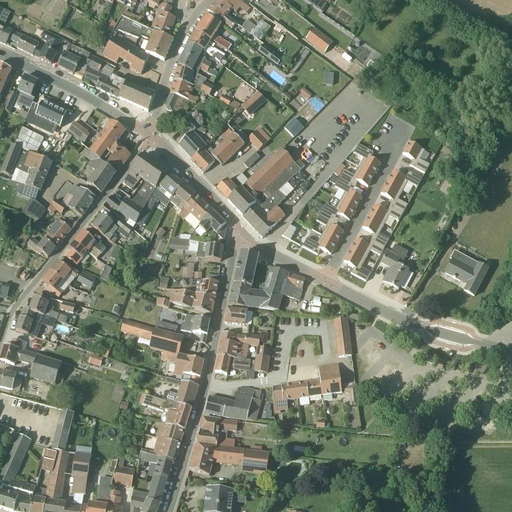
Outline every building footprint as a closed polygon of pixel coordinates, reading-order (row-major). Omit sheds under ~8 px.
[(246,14),(250,9),(239,0),(219,0),(214,5),(261,41),(274,24),(262,15),(258,20),(260,22),(256,27),(239,14),(235,17),(231,13),(233,11),(236,13),(240,9),(246,14)] [(327,5),(320,1),(315,8),(322,12),(327,5)] [(151,30),(168,38),(176,19),(168,16),(172,8),(161,4),(157,12),(158,13),(151,30)] [(260,42),(261,41),(214,5),(208,12),(221,24),(222,23),(232,30),(236,24),(260,42)] [(138,24),(129,20),(121,16),(114,29),(138,39),(139,36),(148,40),(147,42),(150,44),(146,54),(163,61),(163,62),(164,62),(173,40),(168,38),(151,30),(138,24)] [(222,26),(219,24),(206,16),(196,31),(209,40),(212,42),(227,52),(232,46),(215,36),(222,26)] [(0,43),(5,46),(8,39),(12,32),(0,25),(0,43)] [(314,29),(306,39),(324,54),(333,43),(314,29)] [(56,58),(65,41),(45,31),(41,40),(46,43),(43,49),(38,59),(52,66),(56,58)] [(209,47),(212,42),(209,40),(196,31),(188,43),(202,52),(203,51),(220,63),(225,56),(214,49),(213,50),(209,47)] [(38,47),(39,45),(12,32),(8,39),(19,45),(17,49),(33,57),(38,59),(43,49),(38,47)] [(141,75),(149,57),(115,37),(104,53),(103,56),(117,64),(119,59),(131,66),(129,70),(141,75)] [(90,57),(90,55),(65,41),(56,58),(61,61),(58,68),(73,76),(74,75),(83,79),(88,69),(84,67),(90,57)] [(271,41),(268,46),(275,51),(279,46),(271,41)] [(196,63),(209,69),(212,65),(205,61),(206,59),(200,56),(202,52),(188,43),(183,56),(196,63)] [(257,52),(277,67),(278,66),(280,67),(284,62),(282,60),(263,45),(257,52)] [(200,71),(207,74),(209,69),(196,63),(183,56),(178,66),(198,75),(200,71)] [(112,74),(101,68),(103,64),(90,57),(84,67),(88,69),(114,83),(112,87),(122,92),(119,100),(133,106),(136,98),(129,95),(133,87),(116,79),(117,77),(112,75),(112,74)] [(0,80),(5,83),(11,70),(0,65),(0,80)] [(214,88),(205,83),(194,76),(178,66),(174,82),(194,88),(200,92),(210,97),(214,88)] [(98,85),(96,89),(107,94),(119,100),(122,92),(112,87),(114,83),(88,69),(83,79),(98,85)] [(35,100),(31,98),(38,83),(25,77),(18,92),(20,94),(16,103),(30,109),(35,100)] [(198,100),(191,97),(194,88),(174,82),(170,95),(166,106),(167,111),(172,113),(173,112),(175,113),(182,115),(188,102),(196,106),(198,100)] [(155,96),(146,92),(133,87),(129,95),(136,98),(133,106),(148,112),(155,96)] [(293,93),(290,91),(286,96),(289,98),(290,99),(295,94),(293,93)] [(249,117),(266,102),(258,92),(243,106),(241,108),(249,117)] [(11,93),(3,110),(9,112),(17,95),(11,93)] [(223,97),(221,101),(238,109),(240,104),(223,97)] [(288,102),(293,111),(299,108),(296,103),(299,101),(296,97),(288,102)] [(58,107),(41,98),(35,111),(52,119),(58,107)] [(192,119),(182,115),(175,113),(172,121),(188,128),(192,119)] [(192,119),(188,128),(192,132),(193,133),(196,130),(205,134),(207,130),(199,127),(200,127),(192,119)] [(303,128),(302,127),(295,119),(285,129),(294,138),(303,128)] [(110,153),(116,145),(126,132),(111,121),(89,151),(94,156),(103,163),(110,153)] [(67,133),(80,143),(88,133),(75,123),(67,133)] [(24,128),(17,144),(37,154),(44,138),(24,128)] [(193,160),(204,145),(193,133),(192,132),(179,145),(193,160)] [(262,138),(257,132),(248,140),(253,146),(262,138)] [(222,167),(245,146),(232,133),(224,141),(225,142),(211,155),(222,167)] [(259,152),(268,143),(262,138),(253,146),(259,152)] [(410,165),(425,173),(430,165),(421,159),(425,151),(409,141),(402,153),(413,159),(410,165)] [(21,149),(11,145),(0,172),(10,176),(21,149)] [(116,145),(110,153),(114,156),(107,166),(103,163),(116,175),(123,165),(124,165),(123,165),(130,156),(131,157),(131,156),(116,145)] [(208,146),(207,148),(204,145),(193,160),(191,162),(203,175),(214,162),(208,155),(213,151),(208,146)] [(358,168),(374,176),(381,164),(370,159),(373,153),(357,145),(353,154),(363,160),(358,168)] [(299,162),(295,165),(281,150),(249,182),(247,180),(226,200),(262,239),(285,216),(276,208),(285,199),(278,193),(304,167),(299,162)] [(40,191),(52,164),(45,160),(28,152),(26,159),(21,157),(16,170),(21,172),(27,174),(29,167),(34,169),(28,186),(40,191)] [(133,189),(141,178),(144,180),(149,172),(147,170),(154,162),(144,155),(121,183),(132,191),(133,189)] [(116,175),(103,163),(94,156),(87,167),(94,173),(86,184),(101,194),(116,175)] [(248,169),(254,164),(250,159),(244,165),(248,169)] [(151,195),(167,172),(154,162),(147,170),(149,172),(144,180),(147,182),(139,193),(131,203),(127,199),(118,211),(136,224),(137,223),(148,198),(151,195)] [(21,172),(16,170),(12,180),(28,186),(34,169),(29,167),(27,174),(21,172)] [(353,176),(343,171),(340,180),(354,188),(357,182),(368,187),(374,176),(358,168),(353,176)] [(387,182),(403,190),(407,182),(417,188),(422,179),(407,170),(404,176),(393,170),(387,182)] [(167,172),(151,195),(152,196),(157,200),(161,195),(170,203),(175,196),(183,186),(167,172)] [(226,200),(247,180),(242,175),(232,185),(227,180),(217,190),(226,200)] [(335,186),(338,180),(333,177),(330,182),(335,186)] [(24,195),(27,187),(9,180),(8,181),(7,185),(16,188),(18,189),(16,194),(23,196),(24,195)] [(340,202),(356,210),(362,198),(351,193),(354,188),(340,180),(335,189),(345,194),(340,202)] [(387,205),(403,213),(408,204),(398,199),(403,190),(387,182),(381,194),(390,199),(387,205)] [(457,198),(462,189),(454,185),(449,194),(457,198)] [(40,191),(28,186),(27,187),(24,195),(36,200),(40,191)] [(74,186),(68,195),(73,199),(67,208),(82,218),(95,199),(80,189),(79,190),(74,186)] [(176,208),(181,212),(195,197),(183,186),(175,196),(178,199),(176,201),(180,204),(176,208)] [(203,220),(210,211),(195,197),(181,212),(177,216),(179,218),(184,221),(190,215),(200,224),(203,220)] [(31,200),(22,214),(38,220),(44,210),(35,201),(31,200)] [(67,208),(61,204),(56,200),(48,211),(53,215),(56,212),(61,215),(67,208)] [(326,205),(321,214),(335,221),(338,215),(348,221),(356,210),(340,202),(335,210),(326,205)] [(321,212),(324,207),(318,204),(315,209),(321,212)] [(368,217),(384,225),(388,217),(398,222),(403,213),(387,205),(384,211),(374,205),(368,217)] [(139,220),(145,223),(150,213),(151,212),(145,209),(143,212),(139,220)] [(226,227),(226,226),(210,211),(203,220),(200,224),(201,224),(199,227),(206,235),(211,229),(217,235),(224,242),(226,229),(226,227)] [(334,243),(336,244),(342,232),(332,227),(335,221),(321,214),(316,222),(325,227),(321,236),(334,243)] [(121,221),(115,227),(112,225),(113,224),(103,216),(93,229),(113,245),(117,240),(112,236),(115,231),(120,235),(129,242),(134,234),(132,232),(133,230),(121,221)] [(369,240),(384,248),(389,239),(379,234),(384,225),(368,217),(362,228),(372,234),(369,240)] [(56,249),(76,224),(70,219),(68,223),(64,220),(62,223),(58,220),(56,223),(43,239),(44,240),(56,249)] [(38,220),(34,227),(40,231),(44,224),(38,220)] [(296,230),(290,226),(282,237),(290,241),(296,230)] [(160,240),(166,234),(160,229),(155,235),(160,240)] [(81,247),(88,253),(92,247),(101,254),(101,255),(106,249),(100,245),(102,243),(98,240),(96,243),(83,232),(75,242),(81,247)] [(191,236),(189,241),(192,241),(207,245),(208,243),(208,240),(191,236)] [(302,248),(317,256),(320,251),(330,256),(336,244),(321,236),(316,245),(306,239),(302,248)] [(48,259),(56,249),(44,240),(40,245),(32,239),(27,244),(41,256),(43,254),(48,259)] [(190,241),(180,240),(172,239),(171,250),(188,252),(190,241)] [(350,252),(365,260),(370,251),(380,257),(384,248),(369,240),(366,246),(356,240),(350,252)] [(77,267),(88,253),(81,247),(75,242),(69,249),(72,252),(67,259),(77,267)] [(223,248),(208,245),(199,244),(197,252),(196,258),(205,260),(221,263),(223,248)] [(391,269),(403,248),(395,245),(391,253),(388,251),(381,264),(391,269)] [(384,283),(398,290),(407,270),(400,266),(408,251),(403,248),(391,269),(384,283)] [(350,274),(366,283),(371,274),(361,268),(365,260),(350,252),(343,263),(354,269),(350,274)] [(464,292),(474,297),(488,270),(478,265),(456,253),(453,261),(446,274),(453,278),(453,279),(455,280),(467,286),(464,292)] [(250,291),(256,268),(259,258),(241,254),(233,286),(235,286),(239,287),(237,295),(248,298),(264,299),(265,298),(265,295),(250,291)] [(78,275),(67,265),(65,268),(59,262),(52,271),(65,281),(69,275),(74,279),(78,275)] [(106,266),(100,279),(107,282),(112,270),(106,266)] [(190,277),(191,267),(184,266),(183,276),(190,277)] [(280,296),(294,300),(299,301),(305,280),(271,269),(265,295),(265,298),(279,302),(280,296)] [(58,290),(65,281),(52,271),(43,282),(49,287),(48,289),(59,298),(63,294),(58,290)] [(25,274),(21,278),(25,282),(29,277),(25,274)] [(91,290),(96,282),(81,274),(77,282),(91,290)] [(208,281),(217,283),(218,276),(206,275),(205,281),(208,281)] [(159,288),(166,290),(169,279),(162,278),(159,288)] [(208,281),(191,281),(191,288),(186,287),(185,294),(215,300),(218,283),(208,281)] [(10,286),(3,284),(3,285),(0,295),(0,299),(6,301),(10,286)] [(279,302),(265,298),(264,299),(248,298),(237,295),(239,287),(235,286),(233,286),(229,306),(278,312),(282,297),(294,300),(280,296),(279,302)] [(185,294),(176,292),(173,305),(211,315),(215,300),(185,294)] [(46,310),(49,304),(34,299),(29,312),(65,324),(67,317),(46,310)] [(157,306),(169,309),(170,304),(171,303),(166,301),(158,299),(157,306)] [(76,306),(63,303),(60,311),(73,314),(76,306)] [(228,309),(225,324),(245,326),(251,327),(253,314),(247,313),(247,311),(228,309)] [(65,324),(29,312),(24,310),(21,318),(20,318),(15,332),(37,339),(42,325),(32,322),(34,317),(35,314),(43,317),(65,324)] [(210,321),(196,318),(186,316),(185,325),(182,324),(181,332),(201,335),(200,344),(205,345),(210,321)] [(162,331),(156,329),(155,330),(124,322),(120,333),(151,342),(149,350),(163,354),(177,358),(176,362),(173,376),(183,378),(184,383),(198,388),(204,362),(178,356),(182,338),(175,336),(175,335),(162,331)] [(175,335),(177,327),(157,322),(156,329),(162,331),(175,335)] [(336,342),(349,340),(348,332),(335,333),(336,342)] [(246,337),(244,337),(223,334),(221,342),(236,344),(243,345),(257,347),(259,348),(261,338),(246,335),(246,337)] [(31,354),(19,350),(21,342),(13,340),(11,348),(3,345),(0,355),(0,361),(14,366),(16,360),(28,364),(31,354)] [(106,340),(99,357),(108,359),(114,343),(106,340)] [(337,350),(350,348),(350,343),(349,340),(336,342),(337,350)] [(240,359),(243,345),(236,344),(221,342),(218,357),(218,358),(240,359)] [(270,349),(259,348),(257,347),(256,355),(269,357),(270,349)] [(350,348),(337,350),(339,358),(351,357),(350,348)] [(39,357),(39,356),(31,354),(28,364),(35,366),(31,377),(30,379),(55,386),(62,365),(39,357)] [(103,359),(92,355),(88,364),(100,368),(103,359)] [(268,365),(269,357),(256,355),(255,362),(255,364),(268,365)] [(240,360),(240,359),(218,358),(215,373),(227,376),(228,369),(249,372),(250,366),(255,367),(255,364),(255,362),(240,360)] [(267,374),(268,365),(255,364),(255,367),(254,372),(267,374)] [(320,382),(321,396),(342,394),(338,366),(318,368),(320,382)] [(21,382),(23,378),(0,372),(0,388),(13,392),(14,384),(22,386),(23,383),(21,382)] [(178,395),(165,391),(162,401),(174,406),(175,404),(191,410),(198,388),(184,383),(181,383),(181,384),(166,379),(165,384),(180,388),(178,395)] [(295,400),(321,396),(320,382),(294,386),(295,400)] [(287,401),(295,400),(294,386),(273,389),(274,403),(273,403),(274,413),(288,411),(287,401)] [(350,394),(351,403),(357,402),(355,387),(343,388),(344,395),(350,394)] [(238,389),(235,404),(209,398),(205,414),(223,418),(253,422),(256,408),(257,408),(261,393),(255,392),(255,391),(249,390),(249,389),(238,389)] [(169,416),(165,425),(184,432),(191,410),(175,404),(174,406),(162,401),(146,396),(142,405),(163,413),(163,414),(167,415),(169,416)] [(122,403),(120,410),(126,412),(128,405),(122,403)] [(64,453),(74,414),(62,411),(52,448),(57,449),(56,451),(64,453)] [(238,423),(234,422),(220,421),(203,419),(196,444),(217,446),(234,449),(235,441),(226,441),(228,432),(237,433),(238,423)] [(158,439),(180,445),(184,432),(165,425),(160,423),(158,430),(156,438),(158,439)] [(0,509),(8,511),(28,511),(36,488),(14,481),(30,445),(32,441),(16,435),(0,469),(0,509)] [(158,439),(154,453),(152,456),(175,462),(180,445),(158,439)] [(234,450),(234,449),(217,446),(196,444),(189,471),(210,476),(213,463),(242,466),(241,474),(266,477),(270,454),(262,453),(262,452),(250,451),(250,452),(234,450)] [(56,451),(57,449),(52,448),(52,450),(46,449),(40,470),(52,473),(56,451)] [(169,481),(175,462),(152,456),(149,455),(141,453),(139,461),(138,467),(143,468),(144,462),(156,466),(153,477),(169,481)] [(77,495),(85,495),(91,457),(75,454),(71,477),(73,477),(72,494),(77,495)] [(131,488),(135,471),(123,468),(125,460),(118,459),(112,483),(113,483),(113,484),(131,488)] [(52,473),(47,494),(42,511),(80,511),(82,506),(72,504),(72,507),(65,506),(66,504),(62,504),(63,496),(66,475),(52,473)] [(162,505),(169,481),(153,477),(149,494),(147,502),(160,504),(162,505)] [(89,503),(89,507),(87,511),(106,511),(107,511),(109,498),(110,496),(111,492),(111,487),(101,485),(96,504),(89,503)] [(238,500),(240,488),(235,487),(235,490),(207,488),(203,511),(231,511),(233,510),(234,500),(238,500)] [(35,491),(36,488),(28,511),(42,511),(47,494),(35,491)] [(121,499),(118,499),(109,498),(107,511),(106,511),(121,511),(122,510),(119,509),(121,499)] [(143,501),(132,499),(130,511),(129,511),(136,511),(137,509),(142,511),(141,511),(156,511),(160,504),(147,502),(143,501)]
